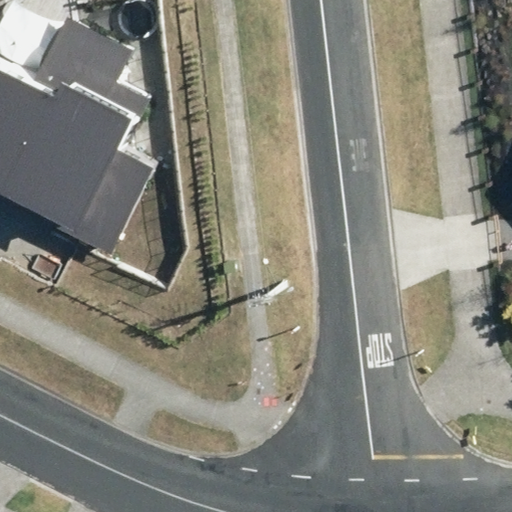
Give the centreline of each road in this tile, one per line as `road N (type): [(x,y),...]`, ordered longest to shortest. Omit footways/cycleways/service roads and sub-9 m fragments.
road 1 (residential): [(326,0),(373,451)]
road 2 (tertiary): [(214,511),(0,412)]
